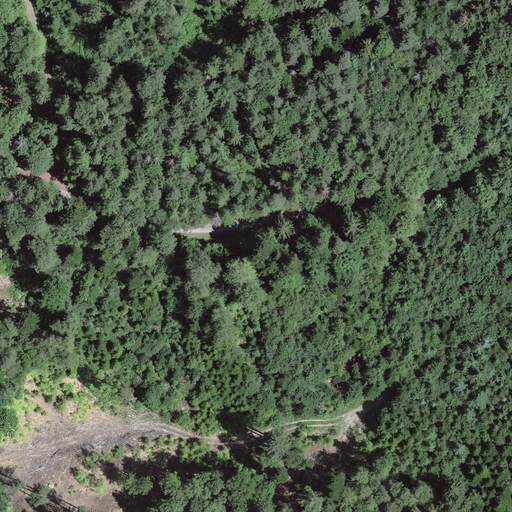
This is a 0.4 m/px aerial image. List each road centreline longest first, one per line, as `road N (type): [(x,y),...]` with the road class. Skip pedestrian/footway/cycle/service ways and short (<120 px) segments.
road 1 (track): [(511,159),(437,185),(214,227),(139,220),(0,183)]
road 2 (track): [(29,0),(75,197)]
